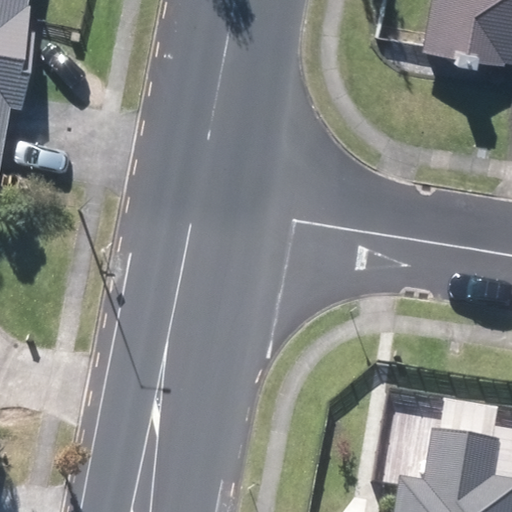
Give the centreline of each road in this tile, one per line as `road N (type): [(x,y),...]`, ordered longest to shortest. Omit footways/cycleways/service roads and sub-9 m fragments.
road 1 (secondary): [(199,199),(141,511)]
road 2 (unclassified): [(199,199),(511,257)]
road 3 (secondary): [(238,0),(199,199)]
